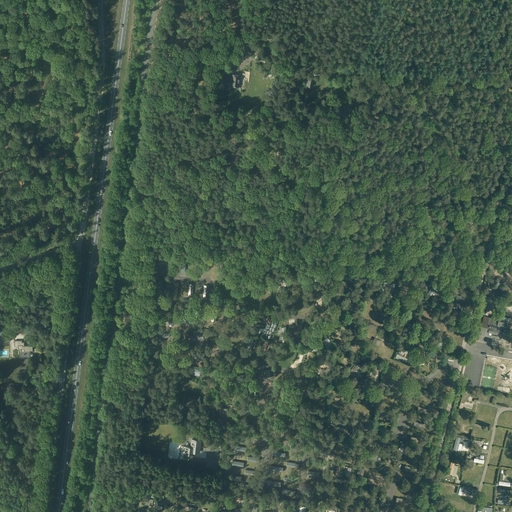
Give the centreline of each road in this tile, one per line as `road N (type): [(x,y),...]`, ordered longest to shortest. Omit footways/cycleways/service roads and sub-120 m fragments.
road 1 (primary): [(58,511),(126,0)]
road 2 (unclassified): [(91,511),(156,0)]
road 3 (unclassified): [(422,511),(511,173)]
road 4 (tertiary): [(45,511),(83,239)]
road 5 (tertiary): [(83,239),(102,76),(101,0)]
road 6 (track): [(358,69),(511,84)]
